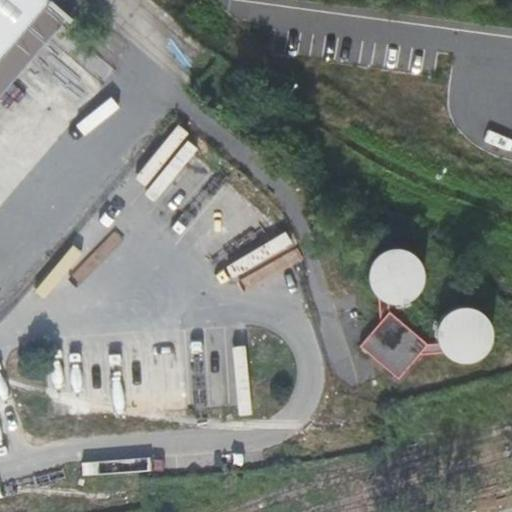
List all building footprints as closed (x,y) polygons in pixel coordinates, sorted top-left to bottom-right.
[(47,0),(0,55),(0,91),(78,0),(47,0)] [(0,0),(0,55),(47,0),(0,0)] [(382,298),(393,300),(404,298),(413,291),(418,282),(420,271),(418,261),(411,252),(402,246),(391,244),(381,247),(372,253),(366,262),(364,273),(366,284),(373,293),(382,298)] [(453,358),(464,360),(475,357),(484,351),(490,342),(491,331),(489,320),(483,311),(473,305),(463,303),(452,306),(443,312),(437,321),(435,332),(438,343),(444,352),(453,358)] [(360,345),(397,378),(426,345),(389,312),(360,345)]
